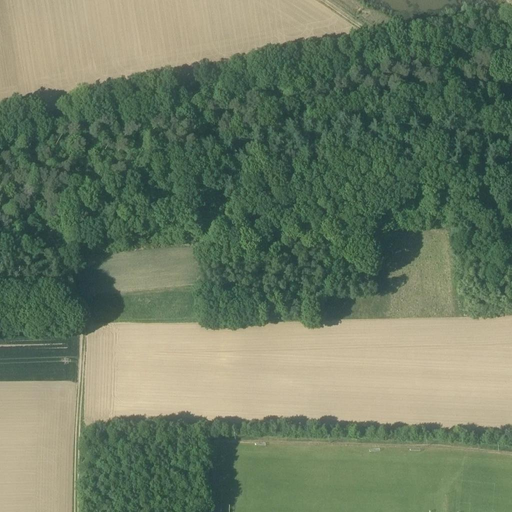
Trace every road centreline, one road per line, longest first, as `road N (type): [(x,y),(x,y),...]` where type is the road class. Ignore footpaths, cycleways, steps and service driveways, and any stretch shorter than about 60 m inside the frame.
road 1 (unclassified): [(511,70),(408,53),(0,134)]
road 2 (track): [(79,511),(84,333),(76,286),(55,238),(0,200)]
road 3 (track): [(408,53),(414,33),(511,13)]
